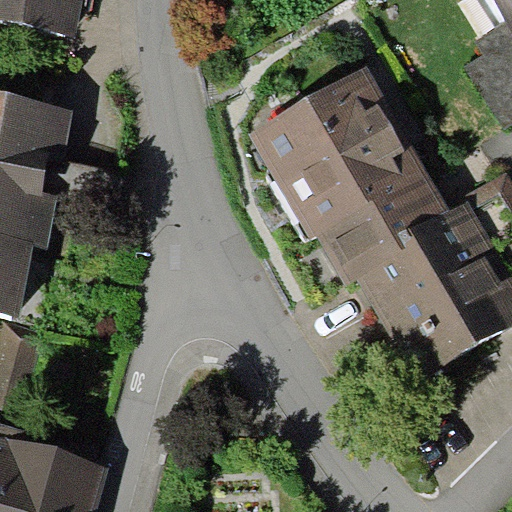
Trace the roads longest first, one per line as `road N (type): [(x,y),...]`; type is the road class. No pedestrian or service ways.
road 1 (residential): [(395,511),(221,270)]
road 2 (residential): [(221,270),(183,190),(157,0)]
road 3 (residential): [(221,270),(176,305),(154,344),(108,511)]
